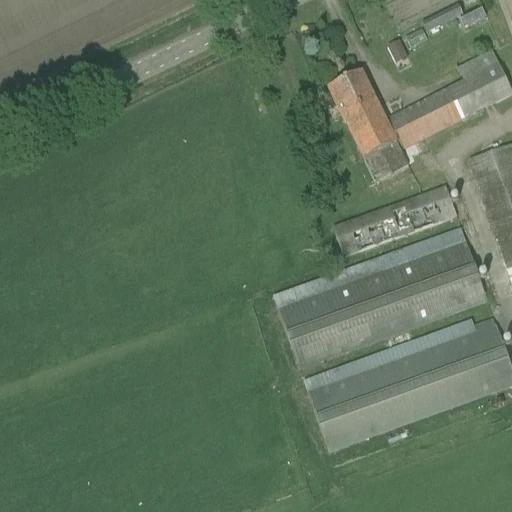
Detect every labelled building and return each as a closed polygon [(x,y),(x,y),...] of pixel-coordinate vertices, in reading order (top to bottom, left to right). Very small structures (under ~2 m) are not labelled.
[(456,8),(421,26),(426,37),(458,21),(462,18),(456,8)] [(462,18),(458,21),(463,32),(486,21),(480,10),(462,18)] [(387,50),(395,68),(407,62),(399,45),(387,50)] [(374,187),(408,170),(400,155),(511,98),(511,97),(491,56),(457,72),(462,84),(385,123),(362,76),(326,93),(374,187)] [(511,148),(466,164),(511,296),(511,148)] [(343,262),(456,222),(445,190),(332,231),(343,262)] [(299,374),(486,307),(465,246),(277,314),(299,374)] [(511,390),(511,376),(490,323),(473,329),(475,337),(307,397),(329,457),(511,390)]
